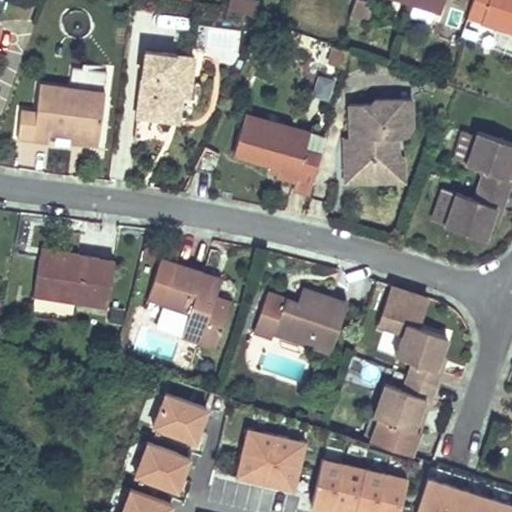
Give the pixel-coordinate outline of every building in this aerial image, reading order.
[(258,2),(251,0),(228,0),(226,8),(254,16),(258,2)] [(363,0),(362,0),(354,0),(349,17),(368,23),(370,16),(363,0)] [(405,0),(440,11),(443,0),(405,0)] [(511,0),(472,0),(467,17),(481,22),(480,24),(511,34),(511,0)] [(145,50),(137,116),(171,121),(176,82),(191,83),(194,56),(145,50)] [(70,88),(39,84),(33,140),(48,142),(49,133),(72,136),(99,139),(107,72),(72,68),(70,88)] [(191,83),(176,82),(171,121),(178,121),(182,94),(189,95),(191,83)] [(370,103),(349,103),(350,141),(350,147),(354,147),(354,154),(344,154),(344,168),(363,187),(388,186),(388,169),(398,157),(397,142),(403,141),(403,128),(411,128),(411,102),(412,97),(385,98),(370,103)] [(325,135),(245,113),(233,154),(279,167),(276,175),(295,180),(293,187),(310,192),(325,135)] [(511,163),(511,160),(511,142),(478,130),(466,163),(484,169),(474,199),(456,192),(445,225),(485,239),(491,221),(496,207),(501,209),(511,178),(507,176),(511,163)] [(98,145),(99,139),(72,136),(71,142),(98,145)] [(344,141),(344,154),(354,154),(354,147),(350,147),(350,141),(344,141)] [(404,186),(403,163),(398,157),(388,169),(388,186),(404,186)] [(344,187),(363,187),(344,168),(344,187)] [(497,223),(501,209),(496,207),(491,221),(497,223)] [(67,265),(74,266),(76,256),(76,253),(40,248),(39,256),(68,260),(67,265)] [(33,295),(107,306),(114,262),(76,256),(74,266),(67,265),(68,260),(39,256),(33,295)] [(209,294),(214,277),(160,259),(147,299),(189,312),(181,337),(216,348),(231,301),(215,297),(209,294)] [(221,278),(214,277),(209,294),(215,297),(221,278)] [(419,433),(414,430),(420,413),(425,398),(430,401),(441,370),(436,368),(441,354),(447,335),(419,326),(428,298),(391,285),(377,324),(403,333),(395,355),(412,361),(402,390),(385,383),(374,417),(379,419),(371,441),(412,454),(419,433)] [(306,304),(311,290),(301,287),(296,300),(306,304)] [(272,332),(330,352),(347,302),(311,290),(306,304),(296,300),(267,290),(258,316),(276,322),(272,332)] [(70,312),(71,303),(36,297),(35,307),(70,312)] [(272,332),(276,322),(258,316),(253,331),(271,338),(272,332)] [(436,368),(441,370),(446,355),(441,354),(436,368)] [(207,409),(165,394),(151,433),(193,449),(207,409)] [(425,414),(430,401),(425,398),(420,413),(425,414)] [(308,446),(246,432),(234,485),(295,500),(308,446)] [(189,457),(145,442),(132,481),(176,495),(189,457)] [(403,511),(410,482),(322,463),(310,511),(403,511)] [(511,511),(511,506),(427,480),(417,511),(511,511)] [(169,511),(173,504),(131,490),(123,511),(169,511)]
